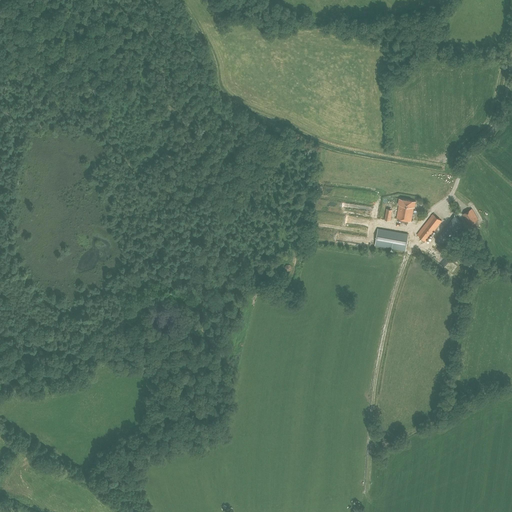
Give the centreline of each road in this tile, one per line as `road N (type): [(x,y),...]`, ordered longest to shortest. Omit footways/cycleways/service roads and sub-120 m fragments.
road 1 (track): [(363,506),(373,390),(411,245)]
road 2 (unclassified): [(511,52),(466,50),(369,23),(318,23)]
